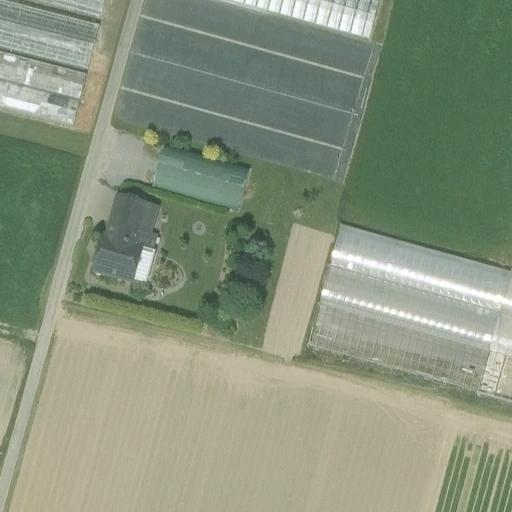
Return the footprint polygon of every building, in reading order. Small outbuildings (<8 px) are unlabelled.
[(104,0),(23,0),(100,20),(104,0)] [(376,0),(219,0),(365,41),(376,0)] [(98,27),(0,1),(0,48),(86,71),(98,27)] [(86,76),(0,53),(0,110),(73,129),(86,76)] [(162,148),(151,190),(240,214),(251,172),(162,148)] [(147,209),(118,201),(111,226),(140,234),(147,209)] [(140,234),(111,226),(107,241),(103,240),(93,275),(132,285),(141,252),(151,254),(155,240),(140,235),(140,234)] [(511,285),(339,242),(310,352),(511,404),(511,285)]
